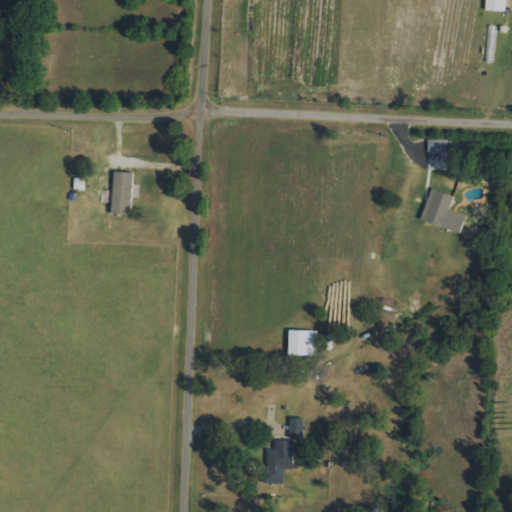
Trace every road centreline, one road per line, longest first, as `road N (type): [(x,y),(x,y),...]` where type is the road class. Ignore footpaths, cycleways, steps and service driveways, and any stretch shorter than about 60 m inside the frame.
road 1 (residential): [(511,127),(200,110),(117,117),(0,110)]
road 2 (residential): [(176,511),(201,0)]
